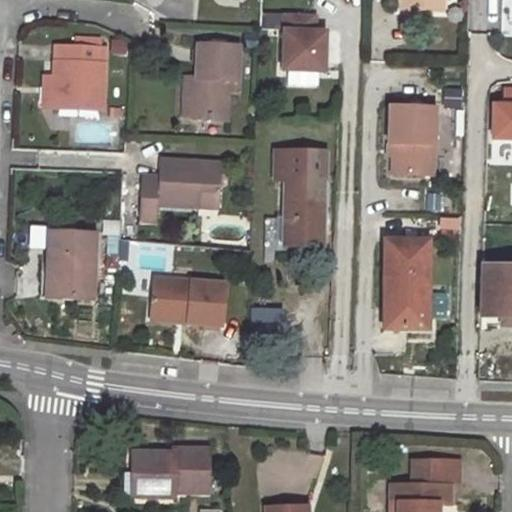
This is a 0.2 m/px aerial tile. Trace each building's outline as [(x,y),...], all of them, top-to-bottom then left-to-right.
[(440,0),(401,0),(402,9),(440,11),(440,0)] [(314,16),(284,14),(282,71),(287,71),(318,72),(322,72),(324,33),(313,33),(314,16)] [(102,110),(104,48),(55,46),(53,109),(102,110)] [(235,87),(237,52),(197,49),(196,84),(192,83),(190,121),(224,124),(227,86),(235,87)] [(317,86),(318,72),(287,71),(286,85),(317,86)] [(184,83),(182,121),(190,121),(192,83),(184,83)] [(434,109),(389,107),(386,158),(391,158),(391,175),(431,177),(434,109)] [(322,246),(325,152),(274,151),(272,180),(284,180),(283,246),(322,246)] [(221,199),(222,169),(159,166),(158,184),(143,183),(140,228),(159,229),(159,212),(200,213),(200,198),(221,199)] [(200,213),(220,214),(221,199),(200,198),(200,213)] [(97,302),(101,234),(55,232),(54,257),(47,257),(44,300),(97,302)] [(426,330),(427,244),(385,243),(383,329),(426,330)] [(511,310),(511,269),(482,269),(480,317),(498,318),(498,310),(511,310)] [(224,332),(228,288),(158,281),(154,319),(190,322),(189,328),(224,332)] [(247,310),(248,338),(281,338),(281,310),(247,310)] [(154,319),(153,325),(189,328),(190,322),(154,319)] [(127,498),(173,498),(173,492),(179,492),(179,495),(208,495),(208,451),(171,451),(171,455),(132,454),(132,477),(127,477),(127,498)] [(417,486),(393,486),(393,505),(392,511),(432,511),(432,505),(440,506),(451,506),(451,486),(461,487),(462,463),(417,462),(417,486)]
